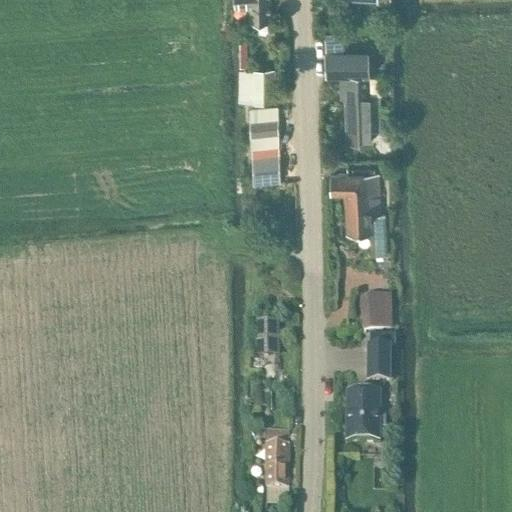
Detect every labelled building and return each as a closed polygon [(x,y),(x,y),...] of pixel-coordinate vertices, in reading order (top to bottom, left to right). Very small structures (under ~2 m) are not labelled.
[(235,0),(235,6),(249,6),(249,21),(270,20),(269,0),(235,0)] [(225,24),(225,35),(225,38),(225,39),(234,39),(239,39),(239,38),(239,37),(239,24),(238,24),(234,24),(225,24)] [(338,33),(325,34),(325,53),(344,53),(343,36),(343,33),(338,33)] [(239,37),(239,38),(239,39),(240,67),(247,67),(246,37),(239,37)] [(344,53),(325,53),(326,77),(339,77),(340,100),(346,100),(347,143),(371,142),(371,132),(380,131),(379,96),(370,97),(369,75),(368,75),(367,52),(344,53)] [(273,70),(254,71),(254,103),(275,102),(275,70),(273,70)] [(251,147),(253,147),(279,147),(278,105),(250,106),(251,147)] [(280,181),(279,155),(253,156),(254,182),(280,181)] [(344,235),(369,234),(371,256),(387,256),(385,215),(380,215),(379,202),(379,176),(376,176),(376,170),(347,171),(347,176),(329,177),(330,195),(343,195),(344,235)] [(277,185),(252,186),(254,228),(279,227),(277,185)] [(385,297),(359,299),(360,322),(369,321),(370,332),(388,331),(385,297)] [(257,323),(258,354),(279,354),(278,322),(257,323)] [(368,347),(367,382),(389,382),(390,348),(368,347)] [(347,393),(346,442),(379,442),(379,428),(385,428),(385,413),(379,413),(380,394),(347,393)] [(287,433),(266,433),(266,447),(266,491),(289,490),(289,447),(289,433),(287,433)] [(245,511),(262,511),(264,489),(247,488),(246,497),(247,497),(245,511)]
